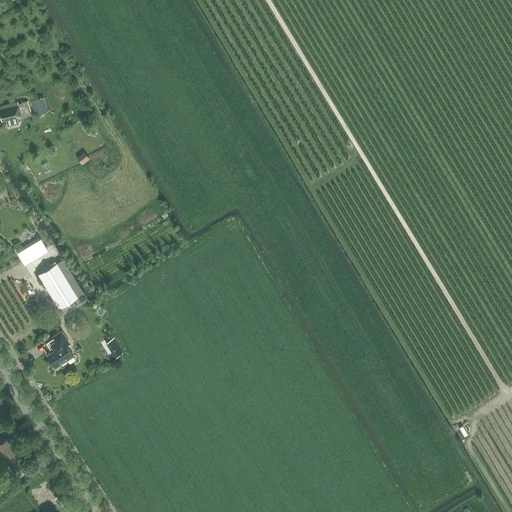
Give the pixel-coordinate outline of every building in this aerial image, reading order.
[(30,101),(35,115),(48,111),(43,97),(30,101)] [(17,102),(0,105),(0,115),(1,120),(6,119),(7,125),(18,123),(17,116),(20,115),(17,102)] [(29,246),(24,249),(27,256),(32,253),(29,246)] [(7,271),(12,280),(20,276),(26,285),(32,282),(21,262),(7,271)] [(38,274),(45,284),(59,307),(77,296),(57,263),(38,274)] [(46,340),(50,346),(52,345),(54,348),(46,353),(55,367),(73,355),(65,343),(68,341),(61,330),(46,340)] [(475,418),(464,425),(466,428),(477,422),(475,418)] [(2,442),(0,439),(0,452),(7,463),(21,454),(10,437),(2,442)]
